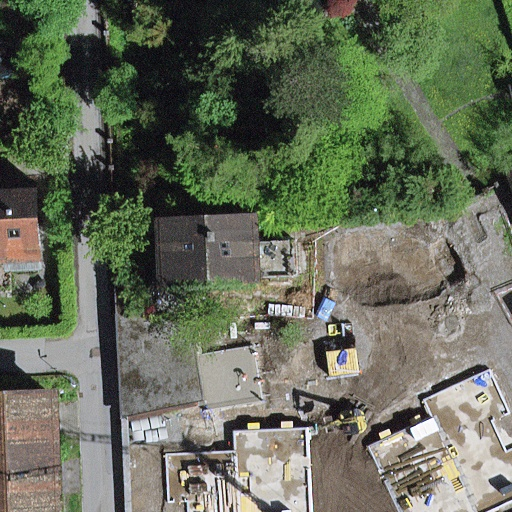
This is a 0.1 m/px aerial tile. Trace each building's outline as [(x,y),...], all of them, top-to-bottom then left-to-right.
[(0,259),(7,260),(8,269),(38,268),(34,182),(0,183),(0,259)] [(256,219),(163,224),(166,285),(199,284),(298,277),(296,242),(257,244),(256,219)] [(486,248),(345,255),(348,315),(489,308),(486,248)] [(132,313),(200,310),(199,284),(166,285),(130,287),(132,313)] [(201,407),(200,403),(205,402),(197,355),(201,354),(200,310),(132,313),(136,421),(201,407)] [(511,418),(489,370),(423,401),(430,418),(433,417),(476,511),(493,511),(511,503),(511,418)] [(0,399),(0,511),(58,511),(55,398),(0,399)] [(430,418),(368,448),(397,511),(476,511),(433,417),(430,418)] [(311,511),(307,429),(233,432),(234,452),(236,452),(239,511),(311,511)] [(234,452),(165,455),(167,511),(239,511),(236,452),(234,452)]
